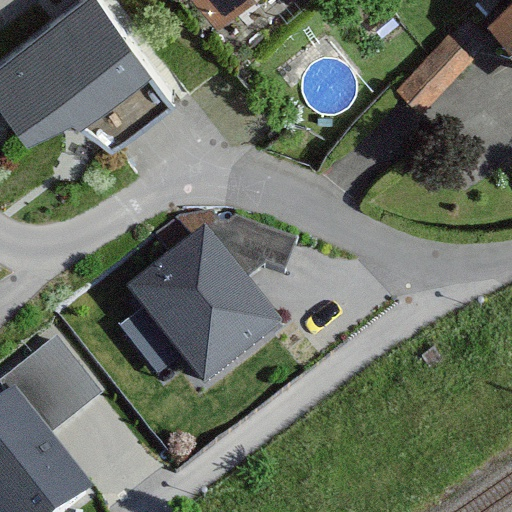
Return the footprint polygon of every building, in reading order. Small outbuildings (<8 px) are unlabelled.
[(172,79),(110,0),(62,0),(0,48),(0,97),(28,134),(75,97),(114,124),(172,79)] [(202,0),(225,23),(249,0),(202,0)] [(511,3),(496,20),(511,35),(511,3)] [(206,226),(127,288),(206,386),(284,324),(206,226)] [(101,394),(55,337),(5,376),(14,387),(52,434),(101,394)] [(52,434),(14,387),(0,397),(0,511),(59,511),(92,487),(52,434)]
